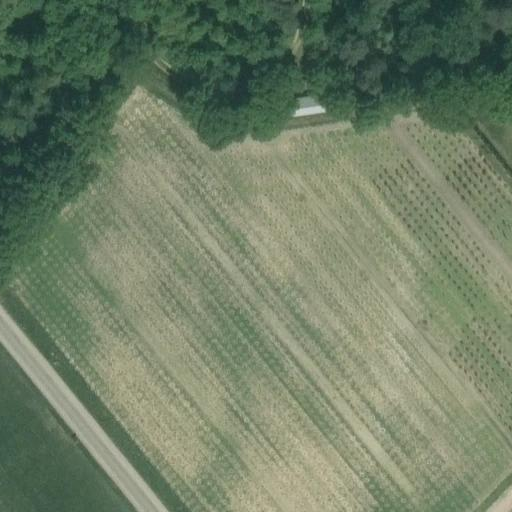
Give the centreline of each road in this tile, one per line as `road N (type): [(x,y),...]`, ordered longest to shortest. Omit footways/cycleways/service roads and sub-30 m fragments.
road 1 (track): [(0,197),(19,200),(50,174),(145,61),(240,110),(278,93),(311,0)]
road 2 (unclassified): [(155,511),(0,322)]
